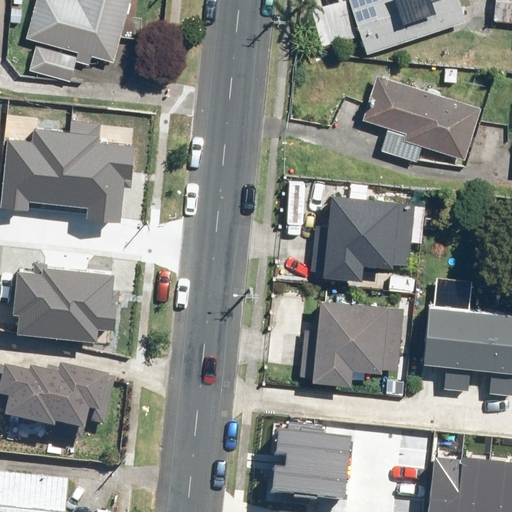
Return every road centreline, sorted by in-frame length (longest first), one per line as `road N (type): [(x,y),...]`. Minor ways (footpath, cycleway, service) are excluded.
road 1 (secondary): [(214,238),(186,511)]
road 2 (secondary): [(238,0),(214,238)]
road 3 (residential): [(0,218),(214,238)]
